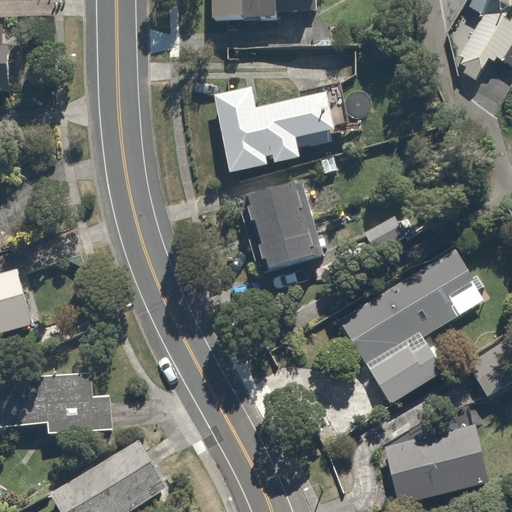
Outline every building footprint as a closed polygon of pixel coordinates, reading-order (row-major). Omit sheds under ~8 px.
[(323,9),(323,0),(213,0),(212,31),(286,33),(287,8),(323,9)] [(511,0),(467,0),(462,9),(485,23),(458,65),(473,74),(468,83),(483,92),(502,62),(511,67),(511,0)] [(0,102),(17,102),(15,26),(0,26),(0,102)] [(346,145),(339,101),(265,115),(261,93),(223,100),(238,183),(309,171),(306,152),(346,145)] [(305,183),(241,206),(269,288),(334,266),(305,183)] [(401,217),(366,235),(379,262),(415,244),(401,217)] [(429,340),(484,303),(451,254),(343,326),(399,411),(453,375),(429,340)] [(0,279),(0,342),(42,329),(23,272),(0,279)] [(0,381),(0,395),(2,434),(47,431),(48,444),(117,440),(114,394),(94,396),(93,376),(0,381)] [(385,448),(396,506),(496,487),(484,428),(385,448)] [(144,511),(176,492),(144,441),(52,499),(59,511),(144,511)]
